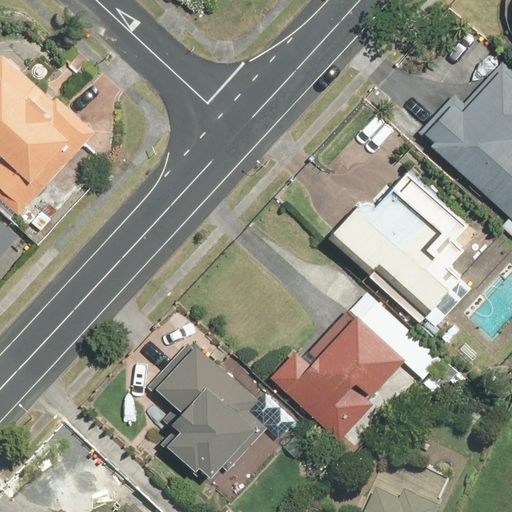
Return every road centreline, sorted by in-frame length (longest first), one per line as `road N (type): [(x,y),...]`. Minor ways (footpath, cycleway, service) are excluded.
road 1 (tertiary): [(239,132),(0,387)]
road 2 (residential): [(102,0),(239,132)]
road 3 (tertiary): [(358,0),(239,132)]
